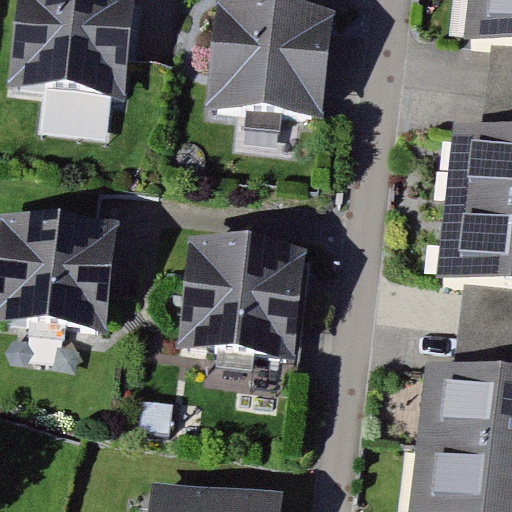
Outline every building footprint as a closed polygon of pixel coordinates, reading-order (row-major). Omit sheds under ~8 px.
[(142,0),(24,0),(15,93),(132,104),(142,0)] [(511,0),(484,0),(480,48),(504,51),(511,51),(511,0)] [(345,21),(227,8),(216,115),(334,127),(345,21)] [(511,51),(504,51),(494,136),(511,138),(511,51)] [(511,138),(494,136),(467,133),(448,289),(476,293),(511,297),(511,138)] [(124,234),(8,220),(0,291),(0,325),(112,338),(124,234)] [(317,259),(197,245),(184,357),(304,371),(317,259)] [(511,297),(476,293),(465,378),(511,384),(511,297)] [(511,511),(511,384),(465,378),(439,375),(422,511),(511,511)] [(290,511),(291,505),(160,491),(157,511),(290,511)]
